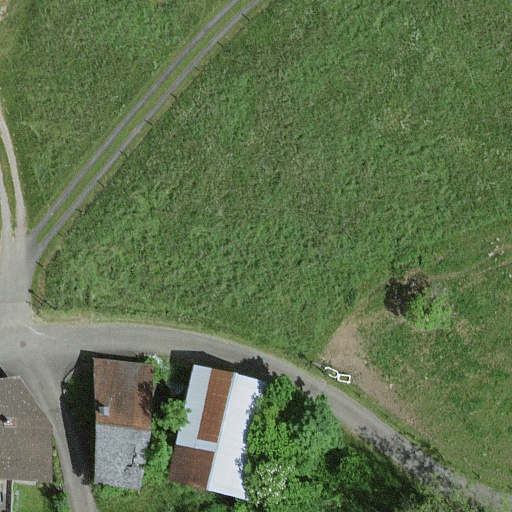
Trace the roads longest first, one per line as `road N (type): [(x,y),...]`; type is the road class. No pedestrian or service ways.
road 1 (unclassified): [(22,347),(138,336),(227,351),(316,389),(455,485),(511,507)]
road 2 (track): [(22,347),(17,264),(114,139),(247,0)]
road 3 (unclassified): [(22,347),(64,429),(87,511)]
